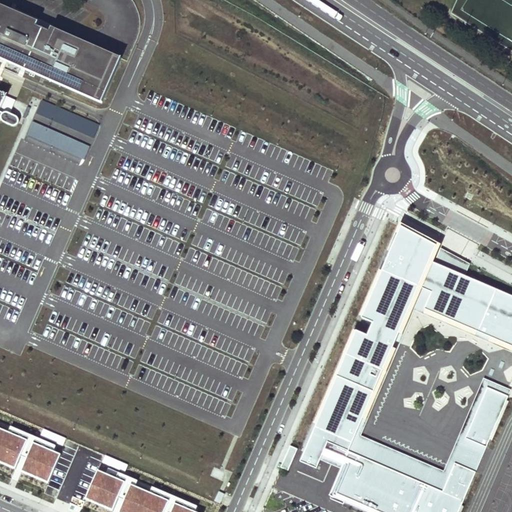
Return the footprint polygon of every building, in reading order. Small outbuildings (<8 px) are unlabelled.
[(37,26),(39,22),(0,5),(0,57),(102,103),(121,58),(52,28),(50,32),(37,26)] [(0,117),(1,118),(4,122),(13,126),(17,125),(18,122),(18,119),(17,117),(12,115),(17,102),(6,97),(7,95),(0,91),(0,117)] [(90,147),(33,123),(28,136),(84,160),(90,147)] [(437,246),(401,227),(300,462),(317,469),(326,449),(332,434),(352,443),(346,457),(330,496),(368,511),(459,511),(462,506),(476,472),(455,463),(450,474),(443,492),(349,452),(419,287),(432,293),(443,267),(431,262),(437,246)] [(464,276),(443,267),(432,293),(425,309),(446,319),(464,276)] [(511,296),(464,276),(446,319),(511,346),(511,296)] [(511,352),(511,346),(446,319),(425,309),(432,293),(419,287),(349,452),(443,492),(450,474),(361,436),(414,310),(511,352)] [(465,439),(487,448),(490,440),(507,401),(508,397),(487,388),(465,439)] [(507,401),(490,440),(492,441),(509,402),(507,401)] [(62,454),(0,428),(0,461),(14,468),(20,455),(28,458),(22,472),(49,484),(62,454)] [(332,434),(326,449),(346,457),(349,451),(352,443),(332,434)] [(290,446),(281,468),(289,471),(298,449),(290,446)] [(197,511),(99,471),(87,499),(113,510),(119,496),(127,500),(121,511),(197,511)]
